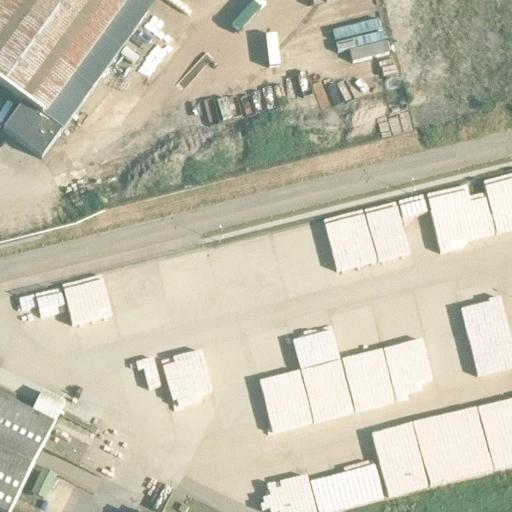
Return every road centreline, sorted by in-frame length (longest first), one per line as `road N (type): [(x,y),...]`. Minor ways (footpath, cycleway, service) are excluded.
road 1 (unclassified): [(0,272),(511,145)]
road 2 (unknown): [(111,346),(130,404),(181,482),(486,410),(511,392)]
road 3 (unknown): [(111,346),(411,278),(509,227)]
road 4 (unknown): [(0,319),(23,347),(53,359),(111,346)]
